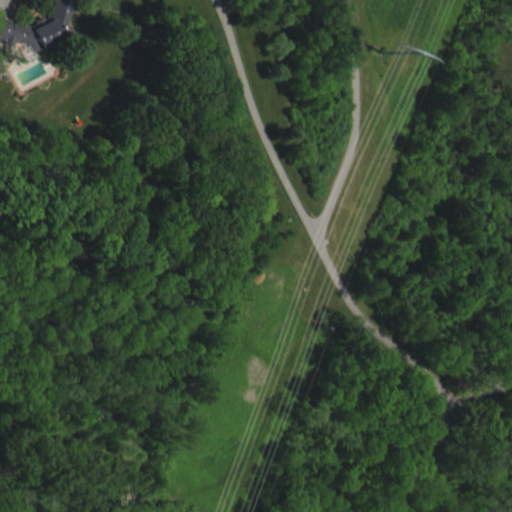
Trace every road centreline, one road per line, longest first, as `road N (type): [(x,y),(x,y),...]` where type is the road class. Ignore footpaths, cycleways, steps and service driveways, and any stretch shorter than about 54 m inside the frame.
road 1 (residential): [(390,511),(456,414),(358,316),(332,276)]
road 2 (residential): [(332,276),(259,127),(214,0)]
road 3 (residential): [(323,256),(360,152),(359,34),(342,0)]
